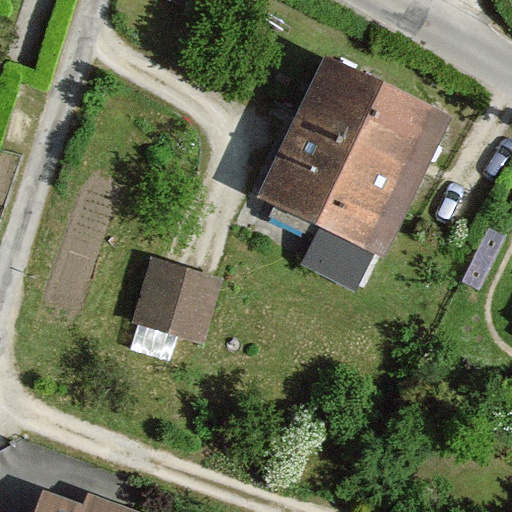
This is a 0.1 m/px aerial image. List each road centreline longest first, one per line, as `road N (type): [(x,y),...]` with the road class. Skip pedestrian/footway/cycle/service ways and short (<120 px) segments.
road 1 (residential): [(97,0),(0,303)]
road 2 (track): [(0,408),(283,511)]
road 3 (tertiary): [(511,70),(387,0)]
